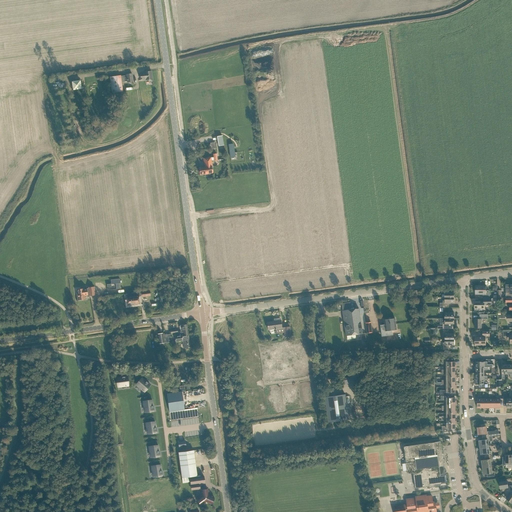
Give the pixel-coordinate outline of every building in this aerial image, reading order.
[(151,71),(140,73),(141,80),(152,79),(151,71)] [(122,82),(127,81),(126,75),(121,76),(121,75),(109,77),(112,93),(123,92),(122,82)] [(80,80),(72,81),(73,90),(81,89),(80,80)] [(199,167),(200,174),(205,174),(205,173),(205,174),(208,174),(208,173),(213,172),(210,157),(204,158),(205,164),(206,164),(206,166),(199,167)] [(120,279),(111,280),(111,284),(116,283),(116,289),(121,288),(120,279)] [(475,285),(475,294),(485,294),(485,298),(490,298),(490,291),(486,291),(486,285),(475,285)] [(84,288),(76,289),(78,300),(85,299),(85,295),(89,295),(89,296),(95,295),(94,286),(88,287),(88,288),(84,289),(84,288)] [(141,292),(126,293),(127,297),(128,305),(139,303),(142,302),(141,296),(141,292)] [(443,308),(449,308),(449,303),(454,303),(454,297),(445,297),(445,301),(443,301),(443,303),(440,303),(440,308),(443,308)] [(475,301),(475,308),(484,308),(484,305),(491,305),(491,298),(490,298),(485,298),(484,298),(484,301),(475,301)] [(341,303),(342,310),(351,309),(350,302),(341,303)] [(345,330),(361,328),(359,308),(351,309),(342,310),(345,330)] [(449,313),(449,308),(443,308),(443,315),(445,315),(445,318),(454,318),(454,313),(449,313)] [(475,319),(475,328),(482,328),(482,319),(488,319),(488,315),(484,314),(480,314),(480,319),(475,319)] [(381,325),(380,325),(382,336),(383,336),(383,335),(386,335),(388,335),(392,334),(392,330),(396,329),(395,319),(394,319),(393,318),(391,318),(391,319),(385,320),(385,325),(381,326),(381,325)] [(454,324),(454,318),(445,318),(440,318),(440,324),(443,324),(443,326),(438,326),(438,329),(443,329),(449,329),(449,324),(454,324)] [(281,320),(267,322),(268,329),(275,328),(276,331),(276,333),(284,332),(284,333),(289,332),(290,332),(289,326),(288,326),(284,327),(282,328),(281,320)] [(187,324),(179,325),(180,332),(181,332),(182,336),(188,335),(187,324)] [(361,328),(345,330),(346,336),(347,336),(347,339),(356,338),(355,335),(362,334),(361,328)] [(445,339),(454,339),(454,334),(449,334),(449,329),(443,329),(443,337),(445,337),(445,339)] [(483,337),(475,337),(475,345),(485,345),(485,336),(490,336),(490,331),(483,331),(483,336),(483,337)] [(503,331),(503,336),(508,336),(508,339),(511,339),(511,344),(511,343),(511,335),(510,336),(510,331),(503,331)] [(180,332),(175,333),(176,341),(181,340),(183,340),(189,339),(188,335),(182,336),(181,332),(180,332)] [(162,333),(157,334),(159,344),(164,343),(169,342),(168,337),(170,337),(170,334),(162,335),(162,333)] [(183,340),(181,340),(181,342),(183,341),(184,348),(190,347),(189,339),(183,340)] [(454,339),(445,339),(445,343),(443,343),(443,350),(449,350),(449,345),(454,345),(454,339)] [(335,358),(328,359),(330,380),(338,379),(335,358)] [(122,377),(116,378),(118,387),(128,385),(127,376),(125,376),(122,377)] [(142,378),(136,385),(144,392),(150,384),(148,383),(149,383),(146,381),(142,378)] [(488,378),(476,378),(476,384),(480,384),(480,387),(488,387),(488,378)] [(182,391),(167,393),(169,412),(184,409),(182,391)] [(345,394),(324,397),(328,423),(348,420),(345,394)] [(152,400),(143,401),(144,412),(153,410),(153,408),(153,405),(152,400)] [(155,421),(146,423),(147,433),(156,432),(156,430),(156,427),(155,421)] [(457,423),(447,423),(447,427),(443,427),(443,432),(448,431),(448,429),(455,429),(455,426),(457,426),(457,423)] [(482,434),(482,437),(492,436),(499,435),(498,429),(496,430),(496,431),(489,432),(489,431),(487,431),(485,423),(481,424),(481,427),(477,428),(478,435),(482,434)] [(492,436),(482,437),(483,440),(479,441),(480,448),(489,447),(491,446),(490,442),(493,441),(492,436)] [(408,445),(404,446),(406,458),(406,463),(407,474),(410,473),(414,475),(415,488),(429,486),(429,488),(435,487),(441,486),(440,484),(442,484),(447,483),(446,476),(441,476),(441,475),(439,466),(444,465),(443,454),(441,441),(435,442),(434,442),(409,445),(409,447),(408,447),(408,445)] [(151,446),(149,446),(150,451),(150,457),(159,456),(159,454),(159,450),(158,445),(151,446)] [(490,451),(489,447),(480,448),(481,455),(485,454),(485,457),(493,456),(492,451),(490,451)] [(193,450),(178,452),(182,477),(183,477),(183,482),(188,482),(188,477),(189,476),(190,485),(204,483),(203,476),(200,476),(200,474),(199,473),(196,473),(193,450)] [(506,459),(503,459),(503,465),(511,464),(511,454),(506,455),(506,459)] [(493,459),(493,456),(485,457),(486,460),(482,461),(483,468),(492,467),(491,461),(493,461),(493,459)] [(160,465),(151,466),(153,476),(162,475),(162,473),(162,470),(161,470),(160,465)] [(492,471),(492,467),(483,468),(484,475),(487,474),(488,477),(496,476),(495,471),(492,471)] [(505,493),(511,489),(511,488),(511,484),(508,485),(507,481),(499,482),(500,489),(505,488),(505,493)] [(201,496),(196,500),(200,505),(205,502),(211,504),(214,498),(208,495),(207,489),(202,490),(200,490),(201,496)] [(405,505),(395,506),(395,511),(436,511),(435,502),(433,502),(432,496),(426,497),(426,495),(416,497),(416,498),(407,499),(407,505),(405,506),(405,505)]
